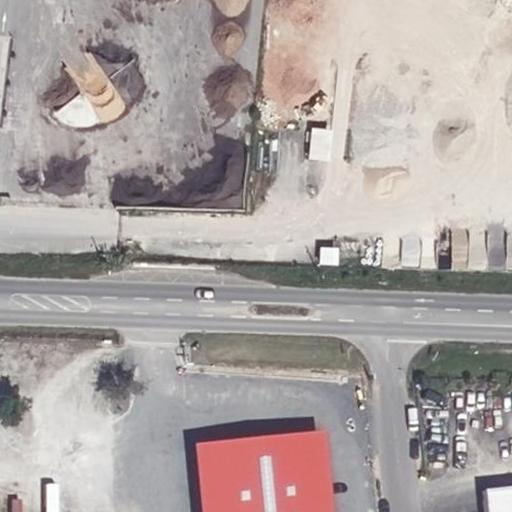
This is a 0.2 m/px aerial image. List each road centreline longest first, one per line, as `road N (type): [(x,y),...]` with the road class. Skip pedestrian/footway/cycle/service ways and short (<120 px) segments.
road 1 (secondary): [(391,300),(0,286)]
road 2 (secondary): [(0,316),(390,330)]
road 3 (residential): [(409,511),(390,330)]
road 4 (secondary): [(390,330),(511,334)]
road 5 (secondary): [(511,304),(391,300)]
